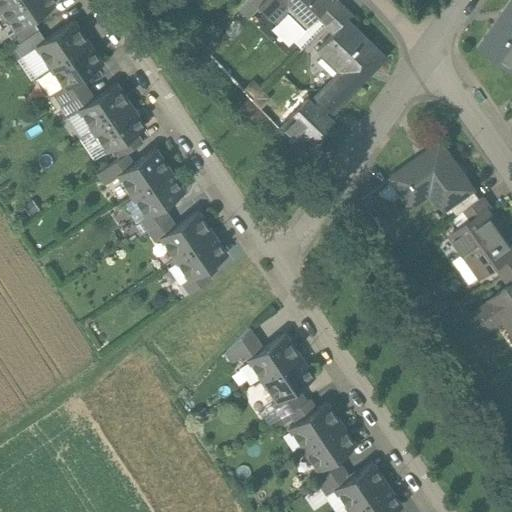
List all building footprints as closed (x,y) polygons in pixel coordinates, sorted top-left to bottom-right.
[(15,31),(31,21),(56,4),(53,0),(13,0),(0,9),(0,17),(3,22),(10,23),(15,30),(15,31)] [(0,0),(0,9),(13,0),(0,0)] [(243,0),(235,10),(246,19),(259,6),(264,0),(243,0)] [(264,0),(259,6),(276,22),(275,21),(288,7),(307,26),(315,17),(330,2),(329,1),(328,0),(264,0)] [(315,17),(324,26),(342,7),(334,0),(330,0),(329,1),(330,2),(315,17)] [(511,2),(499,22),(497,21),(479,47),(511,70),(511,2)] [(276,22),(302,48),(324,26),(315,17),(307,26),(288,7),(275,21),(276,22)] [(351,17),(342,7),(324,26),(333,34),(347,20),(347,21),(351,17)] [(383,58),(365,41),(366,40),(347,21),(347,20),(333,34),(316,51),(321,56),(316,61),(334,77),(322,89),(339,106),(357,88),(356,87),(385,58),(384,57),(383,58)] [(13,47),(38,30),(31,21),(15,31),(15,30),(7,35),(14,46),(13,47)] [(87,43),(73,21),(44,40),(35,47),(36,48),(50,68),(87,43)] [(36,48),(35,47),(44,40),(38,30),(13,47),(20,58),(36,48)] [(64,90),(80,79),(102,64),(87,43),(50,68),(64,89),(64,90)] [(34,79),(50,68),(36,48),(20,58),(34,79)] [(61,106),(86,89),(80,79),(64,90),(64,89),(54,95),(61,106)] [(130,106),(115,84),(93,99),(78,110),(78,111),(92,131),(130,106)] [(78,111),(78,110),(93,99),(86,89),(61,106),(69,117),(78,111)] [(338,107),(339,106),(322,89),(310,102),(307,99),(288,118),(291,121),(280,132),(299,152),(310,141),(311,142),(332,121),(331,120),(330,121),(326,117),(337,106),(338,107)] [(130,106),(92,131),(107,153),(112,149),(135,133),(144,127),(130,106)] [(112,149),(119,159),(125,155),(142,143),(135,133),(112,149)] [(465,175),(441,141),(390,177),(411,207),(431,193),(443,211),(455,203),(474,190),(464,176),(465,175)] [(169,171),(154,150),(132,165),(117,175),(117,176),(131,196),(169,171)] [(117,176),(117,175),(132,165),(125,155),(119,159),(102,171),(109,181),(117,176)] [(104,185),(109,181),(102,171),(96,174),(104,185)] [(183,193),(169,171),(131,196),(133,199),(123,205),(136,224),(137,222),(145,217),(146,218),(161,208),(183,193)] [(480,199),(474,190),(455,203),(461,213),(480,199)] [(487,209),(480,199),(461,213),(453,219),(460,228),(487,209)] [(148,231),(167,218),(161,208),(146,218),(145,217),(137,222),(145,233),(148,231)] [(489,212),(487,209),(460,228),(450,235),(464,255),(452,263),(469,286),(496,267),(511,255),(511,247),(509,243),(510,242),(501,229),(500,230),(487,213),(489,212)] [(212,234),(197,212),(174,228),(159,238),(160,239),(174,260),(212,234)] [(368,212),(355,221),(370,243),(383,235),(368,212)] [(160,239),(159,238),(174,228),(167,218),(148,231),(155,242),(160,239)] [(212,234),(174,260),(188,280),(188,281),(203,271),(226,256),(212,234)] [(503,277),(511,270),(511,255),(496,267),(503,277)] [(511,284),(511,270),(503,277),(509,286),(511,284)] [(210,281),(203,271),(188,281),(188,280),(182,284),(190,295),(210,281)] [(511,284),(509,286),(490,300),(491,302),(470,316),(483,335),(506,319),(511,327),(511,284)] [(244,356),(247,360),(262,350),(248,329),(225,352),(233,363),(244,356)] [(299,356),(284,335),(262,350),(247,360),(261,382),(299,356)] [(299,356),(261,382),(275,402),(276,403),(295,390),(313,378),(299,356)] [(472,390),(486,381),(475,364),(461,373),(472,390)] [(295,390),(276,403),(275,402),(271,405),(280,419),(289,414),(304,404),(295,390)] [(304,404),(289,414),(295,424),(315,410),(309,400),(304,404)] [(340,425),(326,403),(315,410),(295,424),(288,429),(303,450),(340,425)] [(340,425),(303,450),(316,471),(317,472),(335,460),(355,446),(340,425)] [(342,470),(335,460),(317,472),(316,471),(314,472),(322,483),(342,470)] [(386,485),(372,464),(348,480),(334,489),(334,490),(348,511),(386,485)] [(334,489),(348,480),(342,470),(322,483),(319,485),(326,496),(334,490),(334,489)] [(393,511),(401,507),(386,485),(348,511),(349,511),(393,511)]
